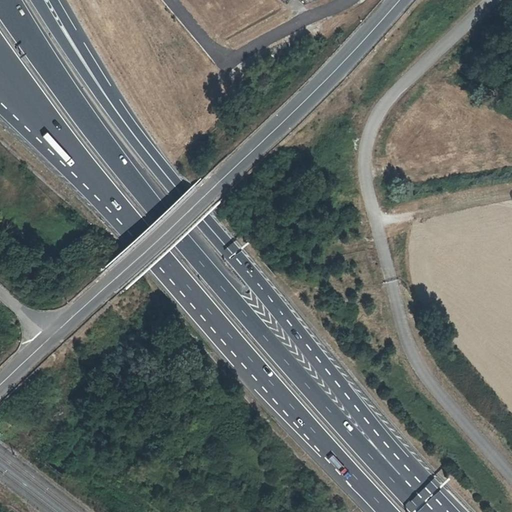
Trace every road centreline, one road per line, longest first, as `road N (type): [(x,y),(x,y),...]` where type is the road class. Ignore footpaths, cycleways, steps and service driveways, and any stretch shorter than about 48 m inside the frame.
road 1 (motorway): [(435,511),(182,241),(5,0)]
road 2 (motorway): [(0,71),(386,511)]
road 3 (tertiary): [(0,383),(399,0)]
road 4 (motorway): [(436,511),(125,123)]
road 5 (motorway): [(125,123),(39,0)]
road 6 (motorway): [(125,123),(53,0)]
